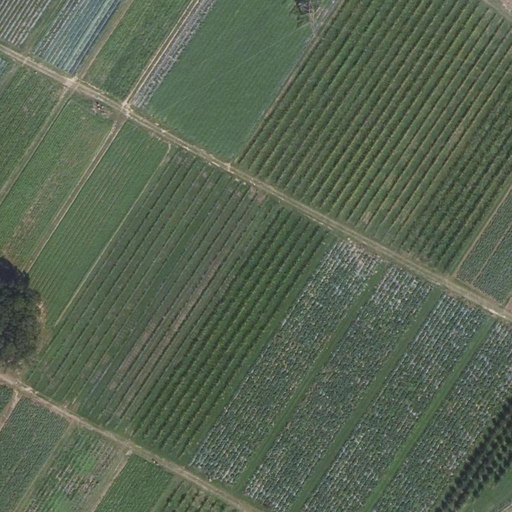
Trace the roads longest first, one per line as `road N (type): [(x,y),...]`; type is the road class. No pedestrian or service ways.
road 1 (track): [(511,317),(0,49)]
road 2 (track): [(0,378),(243,511)]
